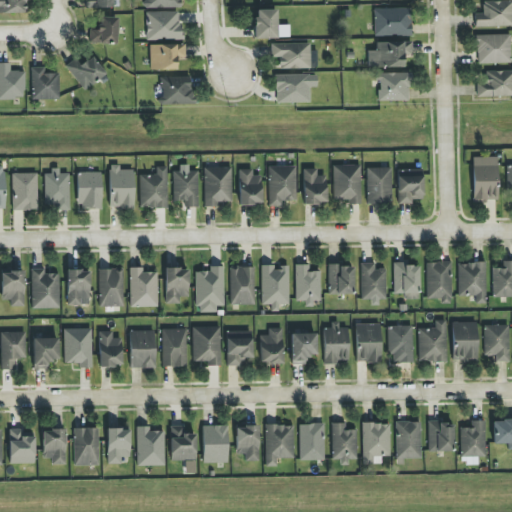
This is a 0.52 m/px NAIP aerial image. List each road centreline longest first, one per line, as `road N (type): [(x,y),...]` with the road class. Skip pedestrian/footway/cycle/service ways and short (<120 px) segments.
road 1 (residential): [(511,231),(0,241)]
road 2 (residential): [(0,399),(511,392)]
road 3 (residential): [(449,232),(439,0)]
